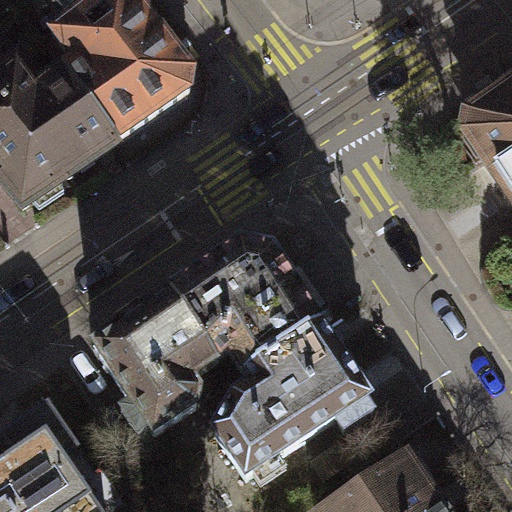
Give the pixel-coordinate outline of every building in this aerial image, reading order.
[(62,74),(116,146),(189,98),(190,74),(132,0),(101,0),(51,37),(74,65),(62,74)] [(0,184),(21,211),(116,146),(62,74),(39,91),(17,62),(3,72),(0,68),(0,184)] [(468,139),(511,200),(511,92),(470,122),(468,139)] [(242,378),(318,327),(269,254),(241,249),(170,297),(215,364),(228,356),(242,378)] [(215,364),(170,297),(93,348),(153,438),(197,408),(197,394),(188,382),(215,364)] [(242,378),(252,391),(234,403),(213,434),(244,480),(367,398),(318,327),(242,378)] [(0,511),(72,511),(88,501),(32,421),(0,443),(0,511)] [(444,511),(410,460),(331,511),(444,511)]
